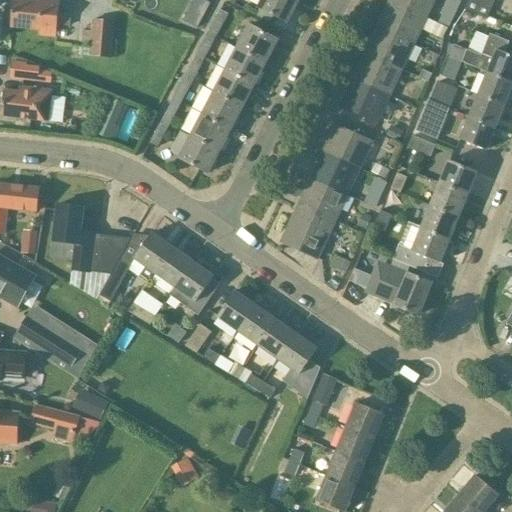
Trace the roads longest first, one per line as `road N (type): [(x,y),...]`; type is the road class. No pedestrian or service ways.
road 1 (residential): [(217,227),(342,0)]
road 2 (residential): [(426,372),(217,227)]
road 3 (residential): [(217,227),(131,170),(92,156),(0,146)]
road 4 (residential): [(451,330),(511,178)]
road 5 (residential): [(395,502),(426,484),(482,412)]
